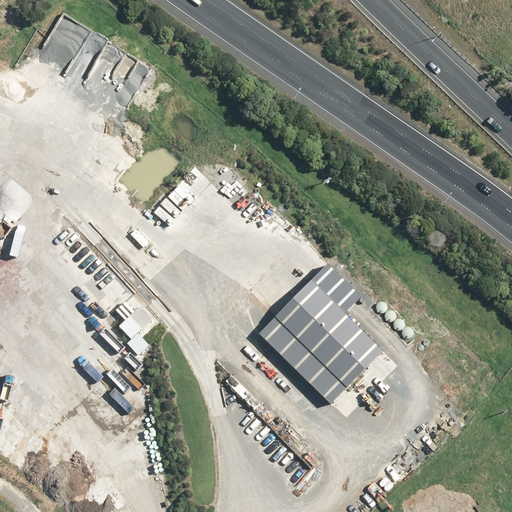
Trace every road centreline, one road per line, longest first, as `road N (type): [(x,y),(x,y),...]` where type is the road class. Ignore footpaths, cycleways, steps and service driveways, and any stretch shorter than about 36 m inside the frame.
road 1 (motorway): [(511,213),(207,0)]
road 2 (motorway): [(368,0),(511,137)]
